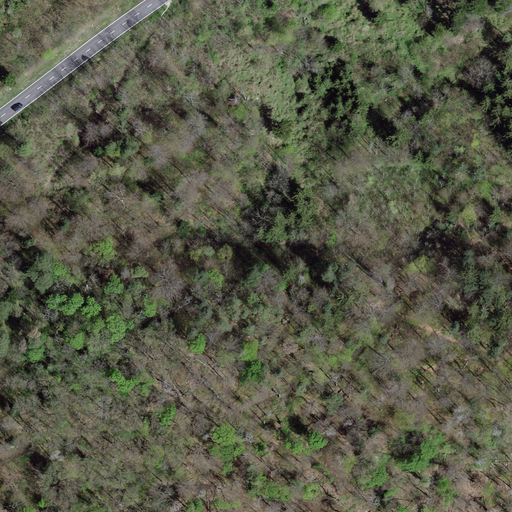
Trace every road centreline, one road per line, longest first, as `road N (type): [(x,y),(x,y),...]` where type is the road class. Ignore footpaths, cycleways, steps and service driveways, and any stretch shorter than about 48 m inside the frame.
road 1 (track): [(25,247),(127,230),(187,246),(304,247)]
road 2 (tertiary): [(0,116),(156,0)]
